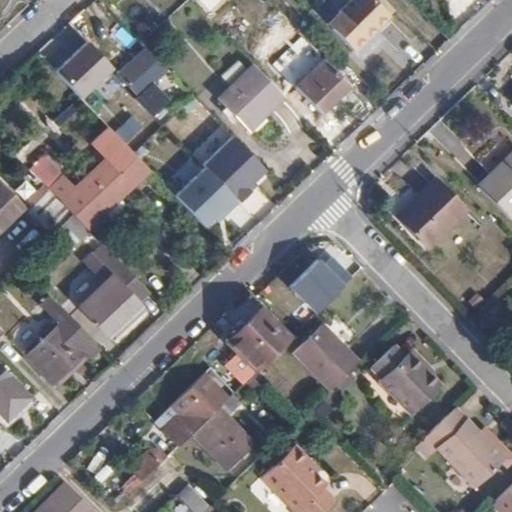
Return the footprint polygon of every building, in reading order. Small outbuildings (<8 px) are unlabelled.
[(365,9),(355,18),(363,26),(346,42),(367,62),(383,48),(387,51),(407,32),(384,7),(372,17),(365,9)] [(59,72),(84,99),(115,69),(90,42),(59,72)] [(143,53),(120,75),(140,96),(164,73),(143,53)] [(325,62),(296,89),(319,114),(348,87),(325,62)] [(252,128),(284,96),(254,64),(221,96),(252,128)] [(103,90),(89,104),(111,125),(134,102),(125,92),(115,102),(103,90)] [(84,102),(78,96),(48,125),(53,131),(84,102)] [(116,135),(126,145),(142,130),(131,120),(116,135)] [(199,161),(227,135),(219,127),(191,152),(199,161)] [(41,132),(14,156),(22,164),(26,153),(41,139),(45,144),(49,140),(41,132)] [(236,137),(206,165),(208,167),(240,202),(258,186),(255,183),(268,171),(236,137)] [(511,153),(478,188),(507,218),(511,212),(511,153)] [(74,190),(89,206),(94,201),(104,212),(133,184),(108,157),(74,190)] [(41,163),(34,171),(45,183),(53,175),(41,163)] [(240,202),(208,167),(177,197),(210,231),(240,202)] [(435,180),(398,217),(426,247),(464,210),(435,180)] [(0,188),(0,229),(21,209),(0,188)] [(71,214),(48,190),(25,214),(47,237),(54,231),(71,214)] [(94,201),(89,206),(99,217),(104,212),(94,201)] [(76,244),(88,231),(71,214),(54,231),(76,255),(82,250),(76,244)] [(140,301),(149,293),(110,253),(102,261),(96,255),(89,262),(94,267),(104,277),(109,282),(86,305),(114,334),(144,305),(140,301)] [(326,264),(347,284),(353,277),(332,258),(326,264)] [(320,259),(292,288),(319,313),(347,284),(326,264),(320,259)] [(98,282),(104,277),(94,267),(88,272),(98,282)] [(89,359),(99,349),(58,305),(48,316),(57,325),(23,358),(51,387),(84,355),(89,359)] [(257,369),(289,339),(261,309),(229,340),(257,369)] [(324,323),(293,354),(330,391),(361,361),(324,323)] [(394,344),(371,365),(382,375),(378,379),(409,413),(440,384),(408,350),(404,354),(394,344)] [(0,366),(0,401),(18,384),(0,366)] [(228,397),(204,372),(154,420),(178,445),(192,431),(218,406),(228,397)] [(218,406),(192,431),(228,468),(254,443),(218,406)] [(505,458),(456,406),(425,436),(474,488),(505,458)] [(154,420),(142,432),(166,457),(178,445),(154,420)] [(100,486),(118,503),(163,456),(145,439),(100,486)] [(294,446),(261,478),(293,511),(321,511),(334,500),(322,488),(326,484),(305,463),(308,460),(294,446)] [(66,484),(36,511),(88,511),(90,510),(66,484)] [(511,511),(511,484),(492,504),(499,511),(511,511)] [(179,497),(194,511),(203,511),(208,507),(189,487),(179,497)] [(170,504),(177,511),(194,511),(179,497),(170,504)]
